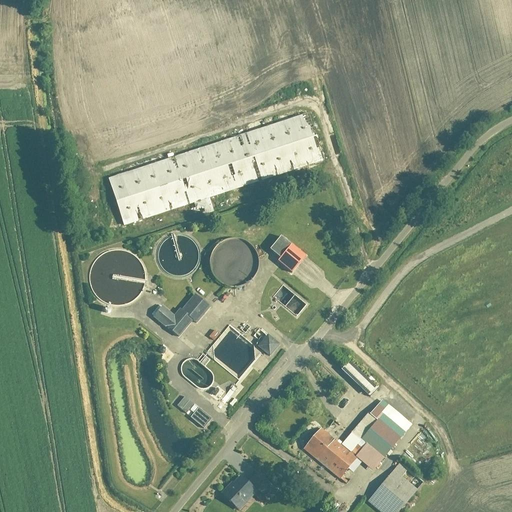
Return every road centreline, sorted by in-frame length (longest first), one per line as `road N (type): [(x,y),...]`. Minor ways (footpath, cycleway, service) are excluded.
road 1 (residential): [(511,120),(458,166),(173,511)]
road 2 (unknown): [(366,279),(334,157)]
